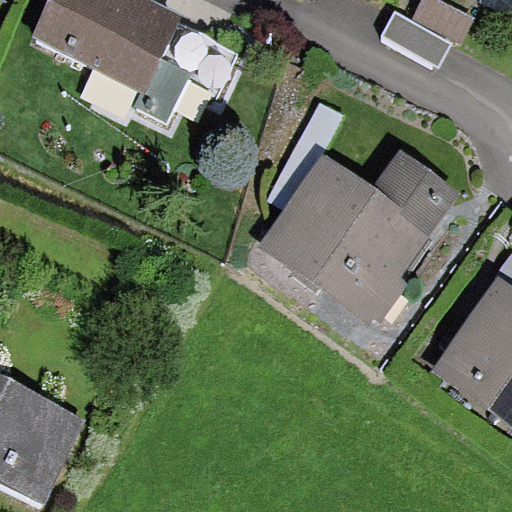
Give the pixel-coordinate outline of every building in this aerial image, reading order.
[(244,55),(132,0),(57,0),(36,44),(143,96),(136,112),(171,130),(191,90),(220,104),(244,55)] [(476,23),(428,0),(425,0),(414,24),(463,48),(476,23)] [(454,48),(395,17),(381,43),(440,74),(454,48)] [(345,121),(320,108),(267,202),(287,214),(345,121)] [(287,214),(259,252),(369,332),(374,324),(380,329),(408,291),(401,286),(461,204),(403,161),(376,197),(326,161),(287,214)] [(511,296),(499,287),(432,378),(511,436),(511,296)] [(0,384),(0,488),(45,511),(86,427),(0,384)]
